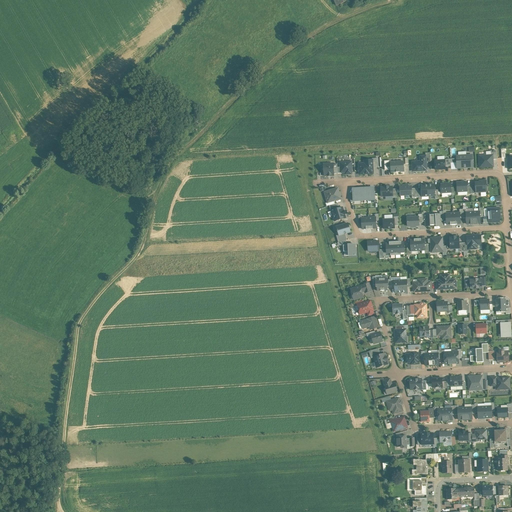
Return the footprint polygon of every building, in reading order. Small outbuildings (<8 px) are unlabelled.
[(472,155),(458,156),(458,159),(457,159),(457,163),(457,168),(473,168),(472,155)] [(491,156),(479,156),(480,167),(493,166),(493,160),(492,155),(491,156)] [(412,162),(413,171),(427,170),(426,162),(426,156),(420,157),(421,162),(412,162)] [(359,171),(359,174),(373,174),(373,168),(372,160),(364,161),(365,164),(359,164),(359,168),(358,168),(358,169),(358,171),(359,171)] [(445,160),(435,161),(435,170),(445,169),(445,167),(445,160)] [(390,162),(391,170),(391,172),(404,172),(404,161),(390,162)] [(348,162),(340,163),(340,167),(341,173),(347,172),(347,174),(352,174),(351,163),(348,164),(348,162)] [(324,165),(324,176),(328,176),(331,176),(331,175),(334,175),(334,174),(333,165),(333,164),(324,165)] [(475,185),(476,191),(480,191),(480,192),(481,192),(486,192),(487,192),(486,181),(479,181),(479,183),(475,183),(475,185)] [(467,182),(457,183),(457,192),(467,192),(467,186),(467,182)] [(451,193),(451,187),(451,184),(448,184),(448,183),(444,183),(444,184),(441,184),(441,193),(451,193)] [(400,196),(412,195),(412,189),(411,186),(408,187),(408,186),(403,186),(403,187),(400,187),(400,196)] [(385,188),(381,188),(381,197),(393,196),(393,189),(393,187),(389,187),(388,187),(385,187),(385,188)] [(363,188),(354,189),(354,192),(353,192),(354,202),(360,201),(360,200),(364,200),(363,188)] [(373,188),(363,188),(364,200),(368,200),(368,201),(375,200),(374,191),(373,191),(373,188)] [(325,192),(328,203),(334,201),(341,199),(338,189),(325,192)] [(338,203),(335,204),(329,206),(331,211),(332,211),(331,211),(339,208),(338,203)] [(332,211),(334,221),(346,218),(344,215),(345,215),(344,211),(343,211),(342,208),(339,208),(331,211),(332,211)] [(492,211),(499,211),(499,208),(488,209),(488,217),(489,223),(499,222),(499,219),(492,219),(492,211)] [(499,211),(492,211),(492,219),(499,219),(500,219),(500,211),(499,211)] [(432,215),(433,225),(436,225),(436,226),(441,226),(440,221),(440,214),(432,215)] [(418,217),(407,218),(408,226),(411,226),(411,227),(416,227),(416,226),(419,226),(419,223),(418,217)] [(394,219),(383,220),(384,229),(395,228),(394,226),(394,219)] [(348,224),(336,227),(339,235),(345,234),(350,232),(348,224)] [(345,234),(339,235),(336,236),(338,243),(346,240),(347,240),(345,234)] [(467,250),(468,250),(474,249),(474,245),(481,244),(481,243),(481,236),(481,235),(467,236),(467,243),(467,250)] [(459,237),(450,237),(450,242),(450,248),(450,249),(459,249),(459,243),(459,237)] [(442,238),(431,238),(431,239),(431,243),(432,252),(437,252),(443,251),(443,246),(442,238)] [(379,241),(368,242),(368,251),(379,251),(379,250),(379,241)] [(389,244),(386,244),(387,250),(387,256),(389,256),(403,255),(405,255),(404,249),(404,243),(401,243),(401,242),(389,242),(389,244)] [(456,279),(447,280),(446,275),(440,276),(441,280),(441,289),(456,289),(456,279)] [(427,279),(421,280),(421,282),(413,283),(414,292),(428,291),(427,282),(427,279)] [(478,279),(474,280),(470,280),(471,288),(474,288),(474,289),(478,288),(482,288),(482,286),(481,280),(478,280),(478,279)] [(363,286),(353,289),(354,293),(353,294),(352,295),(351,297),(352,299),(354,300),(363,297),(362,292),(365,291),(363,286)] [(496,300),(496,311),(501,311),(501,312),(506,311),(505,299),(496,300)] [(489,300),(480,300),(481,310),(489,309),(489,305),(489,300)] [(371,301),(357,305),(360,314),(367,312),(373,311),(371,301)] [(466,301),(458,302),(458,311),(467,310),(466,304),(466,301)] [(447,302),(437,303),(437,312),(448,311),(447,302)] [(402,305),(392,305),(393,313),(396,313),(396,314),(400,314),(400,313),(403,313),(403,311),(402,305)] [(426,305),(414,305),(415,314),(417,314),(418,318),(427,317),(426,305)] [(375,317),(368,319),(368,320),(361,322),(363,328),(370,326),(371,329),(378,327),(375,317)] [(510,323),(501,323),(501,334),(503,334),(503,337),(508,337),(508,336),(511,336),(510,323)] [(486,324),(476,325),(476,328),(476,334),(487,333),(486,324)] [(437,329),(437,336),(446,335),(446,339),(452,339),(451,326),(437,327),(437,329)] [(429,327),(420,328),(420,337),(429,336),(429,330),(429,327)] [(395,330),(396,343),(405,342),(405,336),(406,336),(406,329),(405,330),(396,330),(395,330)] [(375,334),(371,335),(374,344),(382,341),(380,333),(375,334)] [(378,349),(369,351),(371,358),(374,357),(380,355),(378,349)] [(475,356),(470,356),(470,362),(476,362),(476,363),(483,362),(483,353),(483,349),(482,349),(474,349),(475,356)] [(497,353),(497,361),(509,361),(508,352),(504,352),(504,351),(502,350),(501,350),(499,351),(499,353),(497,353)] [(418,353),(410,354),(408,354),(406,357),(406,362),(411,362),(411,363),(414,363),(414,364),(419,364),(418,353)] [(380,355),(374,357),(375,360),(374,361),(376,365),(377,364),(378,365),(378,366),(378,367),(388,364),(387,361),(388,360),(387,357),(386,357),(385,354),(380,355)] [(482,376),(468,377),(469,391),(483,390),(482,376)] [(462,377),(450,378),(451,386),(462,386),(462,377)] [(442,378),(432,379),(433,388),(435,387),(436,389),(440,389),(440,387),(443,387),(442,382),(442,378)] [(497,378),(496,378),(496,386),(496,387),(499,387),(499,389),(500,389),(501,390),(503,390),(504,389),(510,389),(509,378),(497,378)] [(422,379),(410,380),(410,383),(409,383),(409,387),(410,387),(410,390),(422,389),(422,381),(422,379)] [(391,385),(385,387),(388,394),(397,391),(395,384),(391,385)] [(391,400),(387,402),(389,408),(392,407),(394,414),(403,411),(399,398),(391,400)] [(507,408),(497,409),(498,418),(508,417),(508,413),(507,408)] [(429,411),(421,412),(421,415),(420,415),(420,419),(421,419),(421,422),(429,421),(429,411)] [(396,420),(391,421),(392,423),(394,431),(407,427),(406,423),(405,419),(404,419),(404,418),(396,420)] [(507,429),(494,430),(494,444),(507,443),(507,439),(507,429)] [(486,430),(475,431),(475,435),(476,440),(487,439),(486,430)] [(468,431),(459,432),(459,441),(468,440),(468,433),(468,431)] [(451,432),(440,433),(440,442),(451,442),(451,437),(451,432)] [(433,433),(421,434),(421,439),(422,445),(434,444),(433,438),(433,433)] [(406,435),(401,436),(401,437),(397,437),(397,447),(402,447),(402,448),(407,448),(407,445),(410,445),(410,439),(408,439),(406,438),(406,435)] [(508,456),(502,456),(502,459),(498,459),(499,471),(507,471),(507,465),(508,465),(508,456)] [(451,461),(447,461),(447,458),(442,458),(442,459),(442,467),(443,467),(443,473),(452,473),(451,461)] [(426,460),(422,460),(414,460),(414,465),(416,465),(416,474),(425,474),(425,465),(427,465),(427,461),(427,460),(426,460)] [(469,460),(459,460),(459,465),(459,473),(470,472),(469,460)] [(487,460),(477,460),(478,472),(488,472),(488,466),(487,466),(487,460)] [(421,481),(413,481),(413,491),(414,491),(415,491),(415,495),(427,495),(427,484),(421,484),(421,481)] [(492,486),(487,486),(483,487),(483,496),(493,495),(492,486)] [(503,486),(499,486),(499,496),(508,495),(508,490),(507,490),(507,486),(503,486)] [(474,487),(464,488),(464,489),(460,489),(461,497),(475,497),(474,487)] [(456,489),(447,489),(447,500),(457,499),(456,497),(461,497),(460,489),(456,490),(456,489)] [(427,511),(427,502),(420,502),(420,501),(413,501),(413,507),(416,507),(416,511),(427,511)]
